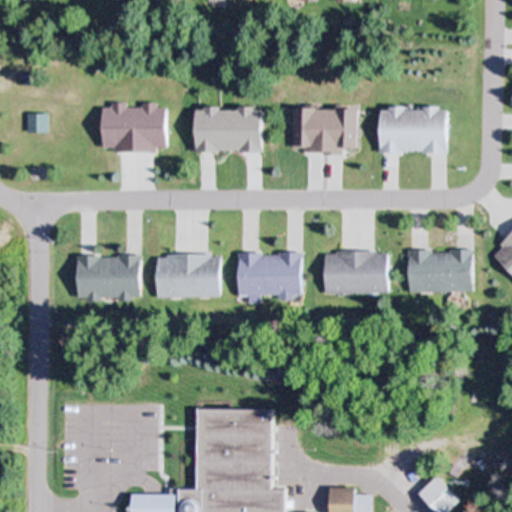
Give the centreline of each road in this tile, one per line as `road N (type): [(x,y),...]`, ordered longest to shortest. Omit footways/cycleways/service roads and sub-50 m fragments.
road 1 (residential): [(37,205),(460,200),(479,189)]
road 2 (residential): [(35,511),(37,205)]
road 3 (residential): [(479,189),(490,160),(493,0)]
